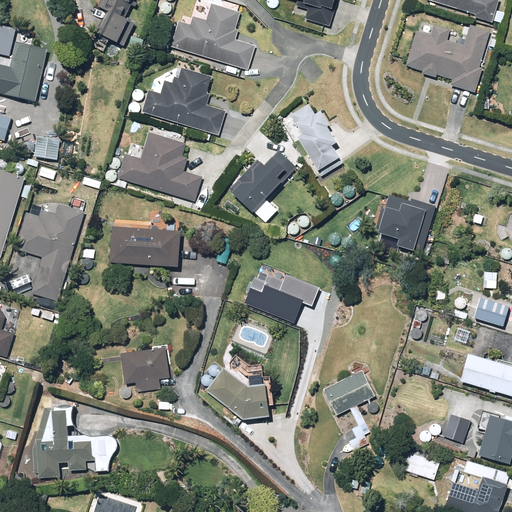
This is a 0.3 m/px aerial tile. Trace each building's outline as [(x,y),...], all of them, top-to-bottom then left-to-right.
[(127,22),(137,0),(105,0),(101,10),(109,15),(97,43),(100,44),(96,51),(106,55),(111,45),(121,49),(122,48),(126,50),(137,27),(127,22)] [(269,0),(268,1),(267,5),(269,8),(273,10),(278,8),(280,5),(279,2),(278,0),(269,0)] [(289,0),(298,3),(297,7),(309,12),(306,21),(331,28),(339,0),(289,0)] [(429,0),(476,14),(475,17),(493,23),(499,0),(429,0)] [(171,47),(249,71),(256,47),(233,40),(241,13),(212,5),(207,22),(193,18),(191,26),(179,22),(171,47)] [(483,68),(480,68),(491,31),(472,25),(465,46),(447,41),(450,30),(435,26),(432,36),(417,32),(407,66),(453,79),(452,86),(476,93),(483,68)] [(133,40),(130,52),(141,55),(145,43),(133,40)] [(0,97),(37,106),(49,54),(46,53),(48,46),(22,41),(21,47),(18,46),(14,65),(0,62),(0,97)] [(149,90),(142,112),(219,136),(226,112),(204,106),(212,77),(182,68),(177,85),(165,81),(161,94),(149,90)] [(143,92),(140,91),(136,91),(133,95),(134,100),(137,102),(142,102),(144,99),(145,95),(143,92)] [(491,115),(491,100),(480,100),(479,114),(491,115)] [(138,104),(133,104),(130,106),(129,111),(131,114),(136,116),(140,114),(141,110),(141,107),(138,104)] [(296,126),(294,127),(300,138),(298,139),(322,177),(343,163),(335,151),(340,148),(331,132),(333,131),(323,115),(318,118),(310,107),(291,118),(296,126)] [(0,141),(7,144),(14,122),(0,117),(0,141)] [(126,155),(118,178),(195,202),(203,178),(178,170),(186,144),(150,133),(142,160),(126,155)] [(40,140),(37,160),(58,164),(61,143),(40,140)] [(230,190),(254,214),(297,169),(280,152),(265,167),(258,160),(230,190)] [(121,162),(115,159),(111,161),(110,167),(112,169),(117,171),(121,167),(121,162)] [(40,177),(54,182),(58,173),(43,168),(40,177)] [(0,258),(25,178),(2,171),(0,175),(0,258)] [(112,172),(111,171),(108,172),(106,178),(106,182),(112,183),(117,180),(118,176),(115,173),(112,172)] [(84,187),(101,192),(103,185),(87,180),(84,187)] [(354,188),(348,186),(344,192),(345,198),(348,199),(353,199),(356,196),(356,192),(354,188)] [(341,196),(336,194),(333,196),(332,200),(332,204),(336,208),(341,208),(345,203),(343,198),(341,196)] [(412,204),(388,197),(378,230),(381,231),(375,251),(397,257),(399,250),(423,257),(438,209),(413,202),(412,204)] [(367,206),(360,198),(347,210),(354,218),(367,206)] [(59,305),(86,216),(61,208),(58,219),(43,214),(41,221),(29,217),(18,252),(45,261),(34,297),(59,305)] [(164,227),(165,212),(151,211),(150,226),(164,227)] [(308,218),(303,218),(299,219),(298,224),(301,228),(305,229),(309,229),(310,224),(311,221),(308,218)] [(298,226),(293,224),(289,227),(289,232),(291,237),(297,237),(301,233),(300,228),(298,226)] [(111,266),(181,273),(185,237),(114,230),(111,266)] [(228,267),(238,242),(224,237),(214,262),(228,267)] [(94,268),(96,252),(84,251),(83,267),(84,267),(84,268),(85,269),(85,270),(86,270),(86,271),(87,271),(88,271),(89,271),(89,272),(90,272),(90,271),(91,271),(92,271),(93,270),(94,269),(94,268)] [(253,272),(241,303),(296,325),(304,304),(311,306),(319,287),(289,275),(287,280),(269,273),(267,278),(253,272)] [(480,300),(475,320),(506,329),(511,309),(480,300)] [(0,357),(9,360),(16,338),(2,334),(6,322),(0,320),(2,313),(0,312),(0,357)] [(169,353),(124,358),(127,388),(138,386),(139,394),(162,391),(161,382),(172,381),(169,353)] [(402,358),(398,369),(407,372),(411,360),(402,358)] [(498,397),(511,400),(511,366),(500,363),(499,368),(472,359),(464,386),(492,394),(491,396),(498,398),(498,397)] [(428,375),(431,367),(425,365),(422,373),(428,375)] [(233,415),(247,427),(273,424),(270,392),(253,394),(226,373),(209,395),(233,414),(233,415)] [(295,373),(290,391),(298,393),(303,376),(295,373)] [(339,419),(353,412),(361,429),(354,432),(358,441),(352,444),(354,450),(369,443),(366,436),(371,434),(359,409),(377,401),(364,373),(354,378),(356,381),(327,394),(339,419)] [(40,469),(40,475),(62,474),(61,460),(70,459),(70,468),(88,467),(88,458),(96,457),(97,469),(110,467),(112,457),(114,452),(116,449),(118,445),(118,441),(116,438),(114,434),(111,433),(95,434),(88,434),(82,429),(77,425),(74,419),(73,414),(74,409),(76,405),(75,403),(71,404),(66,406),(57,404),(47,404),(34,446),(35,470),(40,469)] [(481,412),(469,456),(511,468),(511,465),(511,425),(499,422),(501,417),(481,412)] [(473,422),(452,415),(444,438),(465,445),(473,422)] [(7,439),(16,441),(18,435),(9,433),(7,439)] [(410,456),(404,473),(436,483),(443,463),(429,459),(428,462),(410,456)] [(504,511),(511,492),(508,490),(511,478),(471,464),(467,476),(487,483),(482,497),(456,488),(452,501),(447,499),(444,508),(449,510),(449,511),(504,511)] [(389,492),(367,486),(362,500),(385,507),(389,492)]
